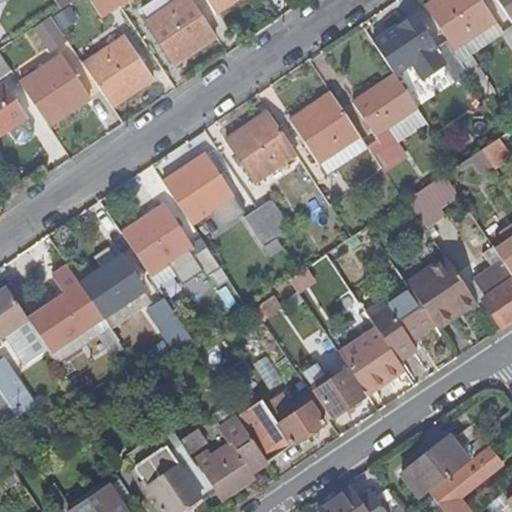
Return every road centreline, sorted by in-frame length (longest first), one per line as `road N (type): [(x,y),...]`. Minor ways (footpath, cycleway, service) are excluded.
road 1 (residential): [(0,235),(347,0)]
road 2 (residential): [(499,353),(265,511)]
